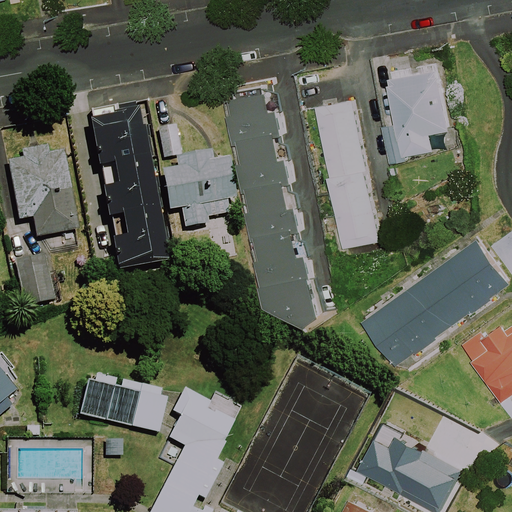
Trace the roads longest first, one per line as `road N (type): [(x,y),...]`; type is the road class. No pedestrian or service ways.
road 1 (residential): [(0,77),(410,0)]
road 2 (unknown): [(328,293),(285,23)]
